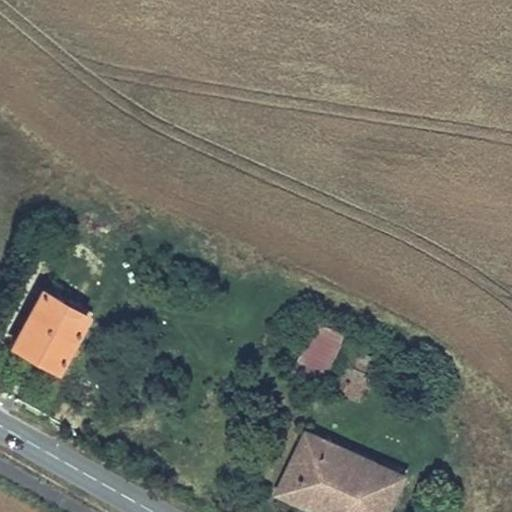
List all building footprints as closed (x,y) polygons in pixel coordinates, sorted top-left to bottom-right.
[(5,341),(56,369),(89,310),(37,282),(5,341)] [(316,387),(340,334),(314,323),(291,376),(316,387)] [(360,388),(354,385),(369,357),(351,349),(336,378),(331,376),(325,390),(353,404),(360,388)] [(275,489),(324,511),(360,511),(384,461),(304,425),(275,489)] [(387,511),(406,472),(384,461),(360,511),(387,511)]
